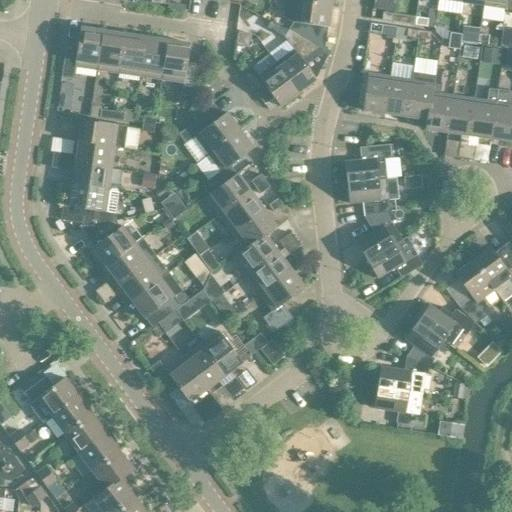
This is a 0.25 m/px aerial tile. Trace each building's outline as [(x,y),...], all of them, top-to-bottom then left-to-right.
[(197,0),(197,21),(221,22),(221,0),(197,0)] [(286,0),(284,16),(287,20),(291,21),(293,21),(288,28),(300,36),(301,36),(320,47),(323,30),(317,29),(317,25),(327,27),(331,4),(301,0),(286,0)] [(506,0),(483,0),(483,4),(504,8),(504,12),(511,12),(511,4),(505,4),(506,0)] [(427,18),(416,17),(414,24),(434,27),(437,10),(428,8),(427,18)] [(393,21),(394,13),(383,12),(381,20),(393,21)] [(394,13),(393,21),(414,24),(416,17),(394,13)] [(370,23),(369,31),(381,33),(386,34),(385,37),(395,39),(397,27),(370,23)] [(76,50),(65,49),(61,76),(73,78),(75,66),(96,69),(102,30),(80,27),(76,50)] [(397,27),(395,39),(405,40),(404,47),(415,49),(417,38),(418,30),(397,27)] [(284,36),(287,41),(270,55),(276,63),(298,92),(316,79),(302,60),(320,47),(301,36),(300,36),(288,28),(284,36)] [(511,29),(503,28),(500,45),(511,46),(511,29)] [(102,30),(96,69),(118,73),(124,33),(102,30)] [(418,30),(417,38),(418,38),(418,41),(424,42),(424,39),(429,39),(430,32),(418,30)] [(461,34),(461,39),(477,41),(478,32),(462,30),(461,34)] [(450,32),(449,40),(460,41),(461,34),(450,32)] [(145,37),(124,33),(118,73),(139,76),(145,37)] [(167,40),(145,37),(139,76),(161,79),(167,40)] [(189,43),(167,40),(161,79),(183,82),(189,43)] [(460,41),(449,40),(448,47),(459,49),(460,41)] [(392,62),(390,77),(384,113),(406,116),(412,72),(413,66),(392,62)] [(255,73),(246,79),(264,104),(273,97),(280,106),(298,92),(276,63),(258,76),(255,73)] [(406,116),(426,119),(427,119),(431,93),(432,93),(433,84),(435,75),(412,72),(406,116)] [(390,77),(367,74),(362,110),(384,113),(390,77)] [(427,119),(426,119),(424,129),(447,132),(453,96),(439,94),(440,85),(433,84),(432,93),(431,93),(427,119)] [(194,88),(182,86),(181,94),(193,96),(194,88)] [(474,99),(465,158),(473,160),(477,136),(490,138),(495,102),(497,89),(489,88),(487,101),(474,99)] [(474,99),(453,96),(447,132),(461,134),(457,157),(465,158),(474,99)] [(511,104),(495,102),(490,138),(511,141),(511,104)] [(208,153),(239,130),(226,112),(206,127),(199,118),(178,134),(185,143),(195,136),(208,153)] [(52,126),(70,128),(71,116),(53,114),(52,126)] [(143,116),(142,123),(154,125),(155,117),(143,116)] [(127,126),(117,124),(81,119),(78,141),(114,147),(124,148),(127,126)] [(154,125),(142,123),(141,131),(153,132),(154,125)] [(220,170),(213,176),(207,181),(214,190),(220,185),(236,173),(229,165),(253,148),(239,130),(208,153),(220,170)] [(67,147),(67,136),(50,136),(49,147),(67,147)] [(114,147),(78,141),(75,163),(111,168),(114,147)] [(359,148),(361,160),(344,162),(346,182),(386,178),(384,159),(392,158),(391,144),(359,148)] [(52,159),(66,161),(68,153),(53,151),(52,159)] [(66,161),(52,159),(50,167),(65,169),(66,161)] [(75,163),(71,184),(108,189),(111,168),(75,163)] [(154,189),(159,175),(143,169),(138,184),(154,189)] [(220,185),(214,190),(205,197),(218,215),(250,191),(237,173),(236,173),(220,185)] [(265,180),(260,174),(250,181),(255,187),(265,180)] [(386,178),(346,182),(348,203),(362,201),(363,216),(369,213),(391,211),(395,210),(394,197),(388,197),(386,178)] [(265,180),(255,187),(260,194),(269,187),(265,180)] [(108,189),(71,184),(68,206),(84,209),(81,229),(116,220),(114,213),(104,211),(108,189)] [(250,191),(218,215),(231,232),(263,208),(250,191)] [(282,204),(278,197),(268,204),(273,211),(282,204)] [(277,226),(263,208),(231,232),(244,249),(265,234),(265,235),(277,226)] [(363,216),(373,232),(356,242),(366,260),(401,239),(391,222),(396,219),(391,211),(369,213),(363,216)] [(205,239),(220,230),(212,217),(197,226),(205,239)] [(511,219),(503,226),(511,237),(511,219)] [(116,220),(81,229),(94,246),(92,247),(105,265),(134,244),(121,226),(118,228),(116,220)] [(283,248),(295,239),(290,232),(278,241),(283,248)] [(244,249),(232,257),(246,276),(278,252),(265,235),(265,234),(244,249)] [(142,238),(134,244),(105,265),(118,283),(155,255),(142,238)] [(300,245),(295,239),(283,248),(288,254),(300,245)] [(401,239),(366,260),(377,278),(394,268),(400,277),(422,264),(416,254),(404,261),(399,252),(406,248),(401,239)] [(490,247),(472,260),(493,289),(502,301),(511,292),(511,266),(507,270),(490,247)] [(219,266),(207,249),(198,256),(210,272),(219,266)] [(278,252),(246,276),(259,293),(291,269),(278,252)] [(168,272),(155,255),(118,283),(131,300),(160,278),(168,272)] [(493,289),(472,260),(454,274),(471,296),(458,306),(474,323),(475,323),(491,311),(481,298),(493,289)] [(291,269),(259,293),(272,310),(262,317),(273,332),(292,318),(282,304),(304,287),(291,269)] [(173,296),(160,278),(131,300),(145,318),(160,307),(166,316),(205,287),(198,278),(173,296)] [(212,299),(228,290),(221,278),(205,287),(212,299)] [(99,297),(111,288),(107,281),(95,290),(99,297)] [(116,294),(111,288),(99,297),(104,303),(116,294)] [(441,306),(438,311),(428,304),(416,321),(449,345),(461,328),(467,333),(474,323),(455,309),(451,314),(441,306)] [(165,331),(170,328),(163,319),(159,322),(165,331)] [(449,345),(416,321),(404,338),(414,345),(406,357),(429,366),(434,359),(430,357),(437,348),(444,353),(449,345)] [(154,329),(136,333),(139,348),(157,344),(154,329)] [(200,344),(224,376),(242,362),(218,330),(200,344)] [(284,356),(271,339),(259,349),(271,365),(284,356)] [(224,376),(200,344),(183,357),(207,389),(224,376)] [(158,360),(149,368),(168,393),(177,386),(189,402),(207,389),(183,357),(166,370),(158,360)] [(379,366),(376,387),(422,394),(424,373),(428,374),(429,366),(406,357),(404,370),(379,366)] [(64,377),(52,386),(45,376),(23,392),(36,409),(43,405),(51,416),(78,396),(64,377)] [(234,376),(228,381),(237,393),(243,388),(234,376)] [(237,393),(228,381),(222,386),(230,398),(237,393)] [(464,384),(453,383),(452,397),(462,398),(464,384)] [(422,394),(376,387),(373,407),(397,411),(395,422),(423,427),(425,415),(419,414),(422,394)] [(91,414),(78,396),(51,416),(65,434),(91,414)] [(105,432),(91,414),(65,434),(78,452),(105,432)] [(460,423),(439,420),(438,433),(458,436),(460,423)] [(18,429),(9,437),(14,443),(23,436),(18,429)] [(119,451),(105,432),(78,452),(92,471),(119,451)] [(28,443),(23,436),(14,443),(19,450),(28,443)] [(133,470),(119,451),(92,471),(105,488),(105,489),(120,478),(120,479),(133,470)] [(41,480),(51,473),(46,466),(36,473),(41,480)] [(51,473),(41,480),(46,487),(56,479),(51,473)] [(105,489),(105,488),(92,497),(103,511),(112,511),(133,496),(120,479),(120,478),(105,489)] [(38,486),(32,491),(39,501),(46,496),(38,486)] [(39,501),(32,491),(25,497),(32,506),(39,501)] [(144,511),(133,496),(112,511),(144,511)] [(0,497),(0,509),(12,511),(13,499),(0,497)] [(64,511),(74,511),(78,509),(72,502),(62,509),(64,511)]
